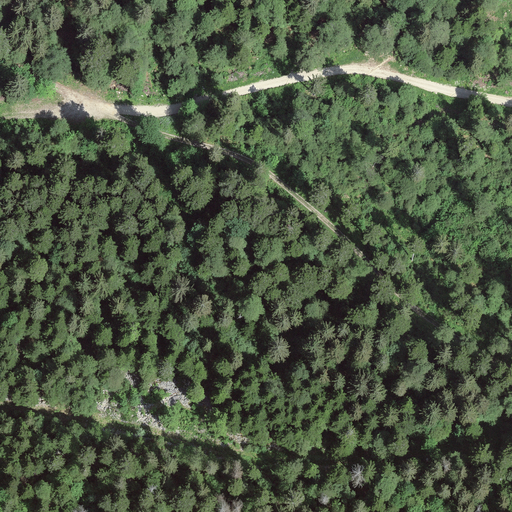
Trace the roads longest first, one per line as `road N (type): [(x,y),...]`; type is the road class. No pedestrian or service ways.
road 1 (track): [(511,464),(278,456),(0,402)]
road 2 (track): [(511,367),(408,302),(255,162),(109,111)]
road 3 (track): [(109,111),(341,69),(511,103)]
road 4 (track): [(109,111),(0,58)]
